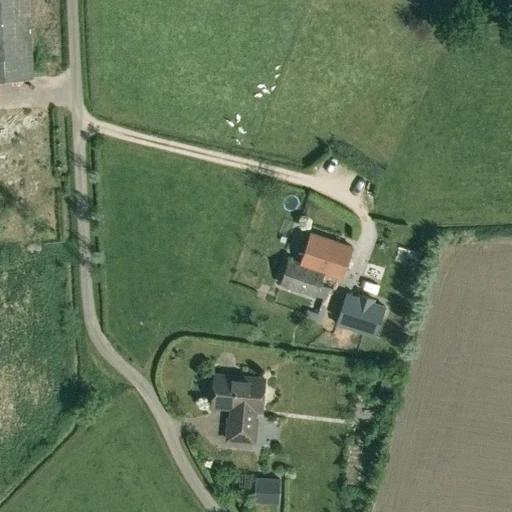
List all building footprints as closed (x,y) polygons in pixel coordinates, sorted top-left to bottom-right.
[(0,0),(0,79),(32,78),(27,0),(0,0)] [(328,286),(319,283),(323,271),(341,277),(351,246),(310,233),(299,267),(287,263),(281,282),(316,294),(324,297),(328,286)] [(346,292),(335,323),(375,336),(385,305),(373,301),(374,297),(359,292),(358,296),(346,292)] [(228,418),(226,439),(254,442),(256,420),(251,420),(252,410),(261,410),(264,378),(214,374),(212,406),(232,408),(232,418),(228,418)] [(256,498),(278,499),(279,479),(256,478),(256,498)]
